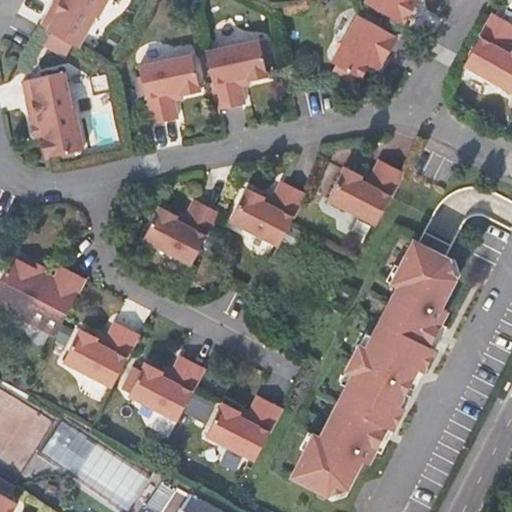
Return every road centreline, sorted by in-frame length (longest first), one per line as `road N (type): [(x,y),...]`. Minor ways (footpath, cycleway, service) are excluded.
road 1 (residential): [(406,113),(92,182)]
road 2 (residential): [(290,372),(118,281),(92,182)]
road 3 (residential): [(406,113),(467,0)]
